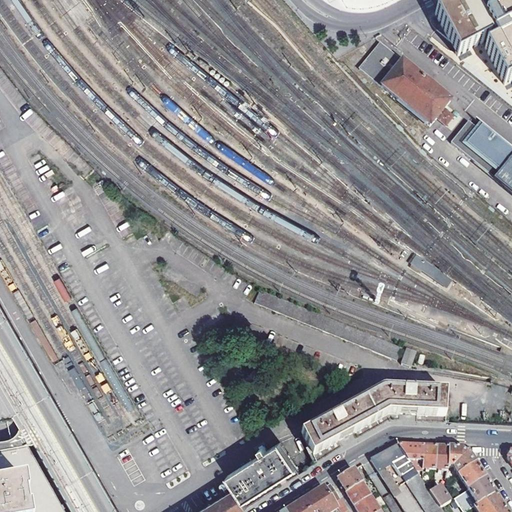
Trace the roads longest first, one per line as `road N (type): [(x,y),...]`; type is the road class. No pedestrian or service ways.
road 1 (tertiary): [(488,436),(394,432),(260,511)]
road 2 (secondary): [(84,511),(0,368)]
